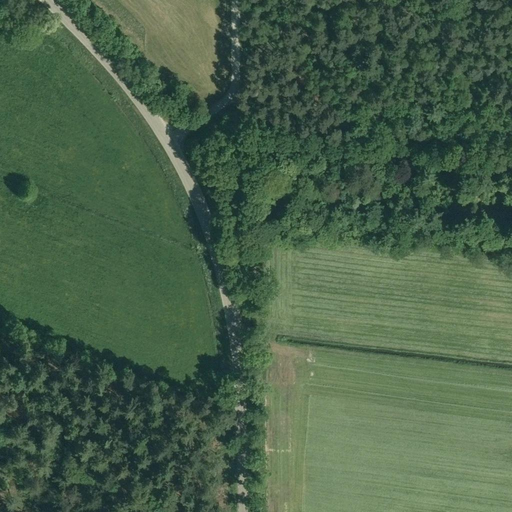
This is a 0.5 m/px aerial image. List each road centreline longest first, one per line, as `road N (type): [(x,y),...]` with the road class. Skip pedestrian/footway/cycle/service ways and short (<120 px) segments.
road 1 (unclassified): [(242,511),(231,313),(199,204),(166,139)]
road 2 (track): [(511,166),(290,141),(265,133),(232,95)]
road 3 (unclassified): [(166,139),(117,72),(48,0)]
road 4 (unclassified): [(166,139),(232,95),(236,0)]
